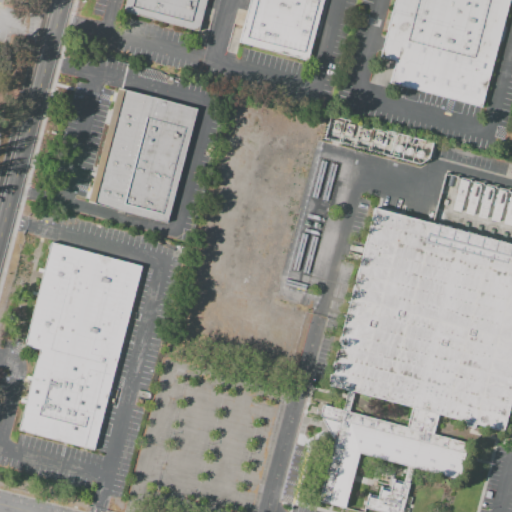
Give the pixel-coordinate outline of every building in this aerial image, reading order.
[(208,0),(199,36),(122,17),(126,0),(208,0)] [(246,0),(323,0),(308,60),(236,41),(246,0)] [(391,0),(508,0),(480,110),(370,81),(391,0)] [(118,88),(197,109),(167,224),(87,202),(118,88)] [(338,511),(350,511),(364,459),(461,485),(471,447),(434,437),(440,416),(505,433),(511,406),(511,193),(439,174),(428,217),(373,203),(325,388),(344,393),(340,408),(321,403),(316,425),(335,430),(315,506),(338,511)] [(50,244),(142,268),(95,453),(17,433),(38,352),(24,348),(50,244)] [(368,497),(376,500),(380,488),(391,491),(393,481),(413,487),(405,511),(371,511),(365,510),(368,497)]
